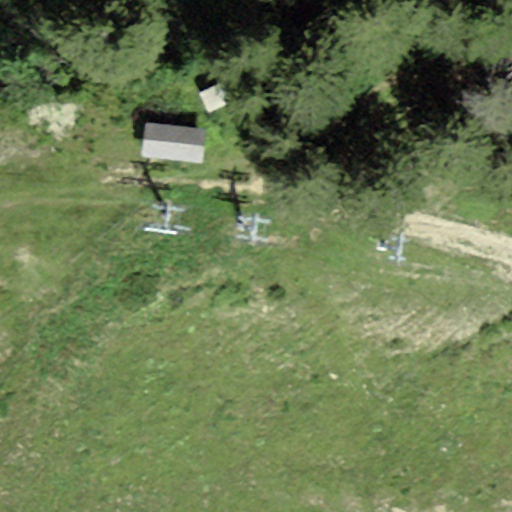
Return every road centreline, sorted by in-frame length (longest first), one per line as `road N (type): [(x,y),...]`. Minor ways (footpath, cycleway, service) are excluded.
road 1 (track): [(511,256),(406,224),(225,194)]
road 2 (track): [(225,194),(0,177)]
